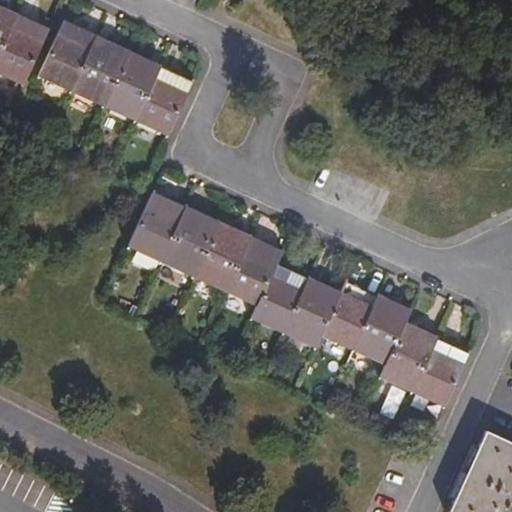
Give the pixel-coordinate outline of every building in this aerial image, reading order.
[(36,37),(0,20),(0,83),(12,89),(36,37)] [(158,137),(180,87),(53,31),(31,81),(158,137)] [(249,308),(267,268),(271,259),(145,201),(123,250),(249,308)] [(331,298),(267,268),(249,308),(243,321),(307,350),(313,337),(331,298)] [(336,287),(331,298),(313,337),(380,367),(398,329),(403,318),(336,287)] [(457,356),(398,329),(380,367),(374,380),(434,407),(457,356)] [(511,511),(511,448),(479,434),(442,511),(511,511)]
